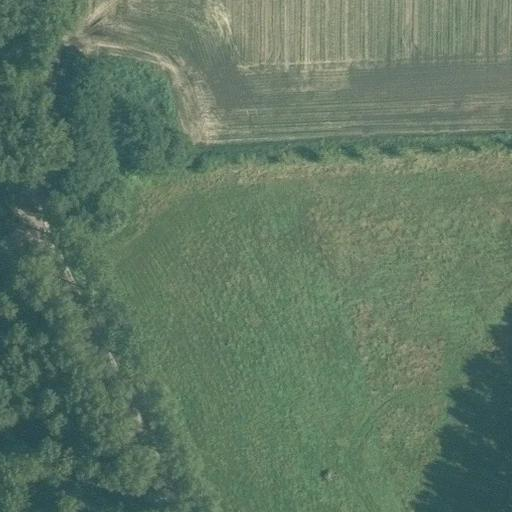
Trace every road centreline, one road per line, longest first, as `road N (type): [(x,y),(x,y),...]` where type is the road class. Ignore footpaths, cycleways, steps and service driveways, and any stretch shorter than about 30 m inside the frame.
road 1 (tertiary): [(172,511),(0,156)]
road 2 (track): [(50,0),(47,196),(35,226),(0,252)]
